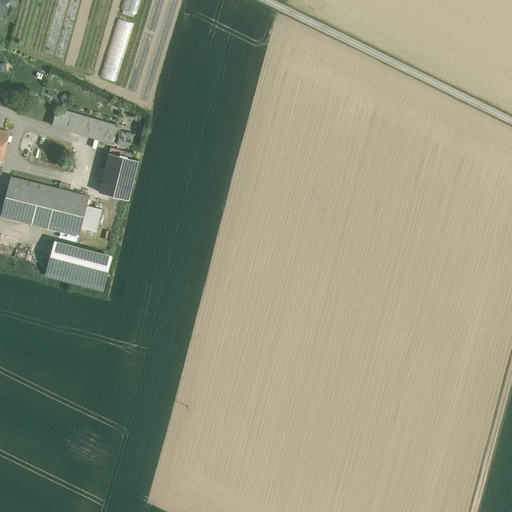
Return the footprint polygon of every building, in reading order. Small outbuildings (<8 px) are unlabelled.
[(0,0),(0,8),(4,10),(6,2),(9,2),(9,0),(0,0)] [(117,125),(57,108),(52,125),(112,143),(115,131),(117,126),(117,125)] [(133,134),(120,130),(121,128),(117,126),(115,131),(120,132),(119,136),(117,144),(129,147),(133,134)] [(9,133),(0,130),(0,158),(2,159),(9,133)] [(139,160),(109,152),(99,192),(129,199),(139,160)] [(58,188),(11,176),(1,216),(79,236),(81,227),(87,205),(89,196),(64,190),(58,188)] [(102,209),(87,205),(81,227),(96,231),(102,209)] [(109,258),(55,244),(48,274),(101,288),(109,258)]
